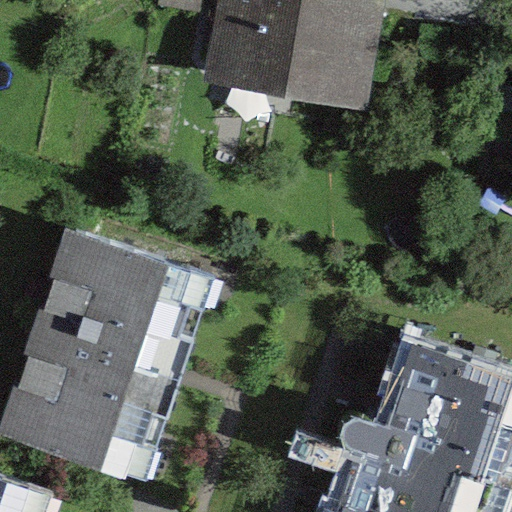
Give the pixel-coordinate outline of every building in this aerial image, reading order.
[(382,0),(215,0),(203,74),(366,101),(382,0)] [(246,112),(218,107),(209,163),(237,167),(246,112)] [(213,263),(65,214),(0,412),(0,420),(145,468),(213,263)] [(392,383),(511,424),(511,359),(501,356),(503,351),(475,341),(473,346),(413,325),(392,383)] [(375,431),(494,472),(497,467),(511,472),(511,424),(392,383),(383,408),(375,431)] [(383,408),(363,401),(357,401),(350,404),(346,408),(342,414),(341,420),(342,427),(346,432),(351,437),(356,439),(371,444),(375,431),(383,408)] [(344,475),(449,511),(502,511),(511,484),(511,482),(492,475),(494,472),(375,431),(371,444),(356,439),(344,475)] [(0,511),(42,511),(53,480),(0,461),(0,511)] [(449,511),(344,475),(330,511),(449,511)]
